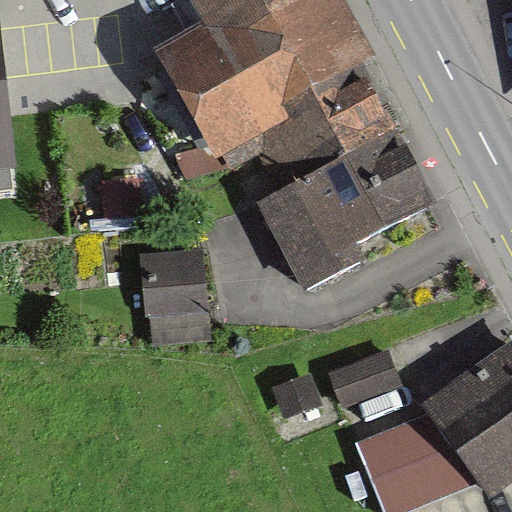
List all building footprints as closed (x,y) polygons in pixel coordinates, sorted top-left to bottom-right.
[(366,250),(437,211),(320,0),(169,0),(189,36),(162,52),(303,306),(375,267),(366,250)] [(0,80),(0,166),(10,165),(0,80)] [(147,253),(153,345),(216,341),(210,249),(147,253)] [(391,350),(335,372),(350,410),(406,387),(391,350)] [(511,376),(448,419),(358,450),(379,511),(441,511),(480,499),(511,477),(511,376)]
